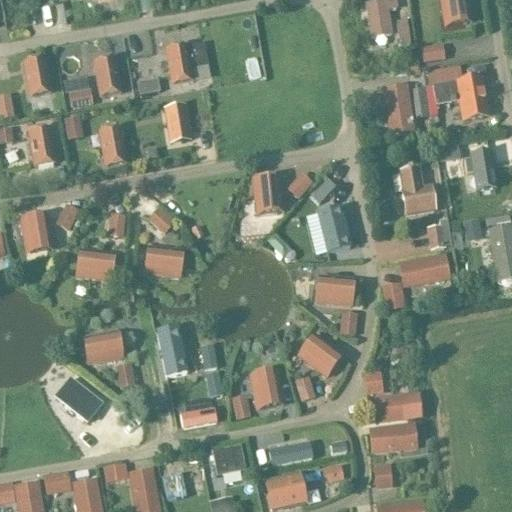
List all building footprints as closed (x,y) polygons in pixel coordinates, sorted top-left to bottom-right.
[(21,0),(22,10),(44,8),(43,0),(21,0)] [(468,0),(438,0),(441,16),(441,18),(443,31),(472,27),(470,14),(468,0)] [(385,5),(365,8),(371,42),(390,38),(387,15),(397,13),(395,3),(385,5)] [(290,25),(268,29),(276,70),(298,66),(290,25)] [(399,50),(411,48),(407,26),(395,28),(399,50)] [(188,50),(192,73),(207,71),(204,47),(188,50)] [(164,53),(170,89),(194,85),(192,73),(188,50),(187,49),(164,53)] [(422,67),(444,64),(442,49),(420,52),(422,67)] [(29,100),(50,96),(44,63),(23,67),(29,100)] [(100,100),(120,97),(115,63),(94,67),(100,100)] [(459,71),(426,76),(428,90),(433,89),(436,111),(461,107),(464,127),(489,123),(482,82),(461,86),(459,74),(459,71)] [(157,83),(136,87),(138,99),(159,96),(157,84),(157,83)] [(302,90),(280,94),(287,135),(309,131),(302,90)] [(430,92),(423,93),(428,122),(435,121),(430,92)] [(423,93),(414,95),(419,124),(428,122),(423,93)] [(393,139),(416,136),(410,94),(387,97),(393,139)] [(69,113),(89,109),(86,97),(67,101),(69,113)] [(0,121),(0,124),(12,122),(9,102),(0,103),(0,121)] [(164,113),(169,147),(190,144),(184,110),(164,113)] [(68,144),(81,142),(77,124),(65,126),(68,144)] [(34,170),(55,166),(49,133),(28,137),(34,170)] [(104,170),(125,166),(119,133),(99,137),(104,170)] [(0,149),(12,148),(10,134),(0,135),(0,149)] [(458,147),(468,145),(467,138),(457,140),(458,147)] [(437,152),(438,161),(457,158),(456,149),(437,152)] [(475,194),(496,192),(489,156),(470,160),(475,194)] [(419,173),(401,176),(404,197),(403,197),(407,221),(436,216),(432,192),(423,194),(419,173)] [(301,178),(287,194),(297,203),(311,187),(301,178)] [(284,216),(281,180),(252,182),(255,219),(284,216)] [(327,185),(311,202),(318,208),(335,191),(327,184),(327,185)] [(215,194),(183,199),(185,211),(217,206),(215,194)] [(65,209),(55,228),(68,235),(78,216),(65,209)] [(317,218),(305,221),(315,260),(326,257),(346,252),(337,212),(316,217),(317,218)] [(166,238),(174,228),(158,215),(150,225),(166,238)] [(19,222),(25,259),(54,254),(48,218),(19,222)] [(123,242),(125,223),(111,221),(110,241),(123,242)] [(441,233),(430,235),(433,255),(446,253),(445,250),(451,249),(447,225),(440,226),(441,233)] [(467,247),(483,245),(480,226),(464,229),(467,247)] [(511,235),(511,229),(487,233),(495,282),(511,278),(511,235)] [(198,230),(190,234),(195,244),(203,240),(203,239),(198,230)] [(147,251),(144,278),(178,282),(181,255),(147,251)] [(79,254),(76,281),(110,285),(113,258),(79,254)] [(441,263),(401,271),(405,290),(445,282),(441,263)] [(350,311),(353,284),(318,280),(316,307),(350,311)] [(390,315),(404,312),(401,290),(386,292),(390,315)] [(354,339),(355,321),(341,320),(340,338),(354,339)] [(176,332),(156,336),(164,381),(185,377),(176,332)] [(87,369),(121,362),(116,336),(82,342),(87,369)] [(297,361),(326,383),(344,359),(315,337),(297,361)] [(212,349),(199,351),(204,375),(217,373),(212,349)] [(121,393),(134,391),(130,371),(118,373),(121,393)] [(285,409),(277,373),(248,379),(255,415),(285,409)] [(218,376),(204,379),(209,403),(222,400),(218,378),(218,376)] [(366,397),(379,395),(378,378),(364,379),(366,397)] [(69,382),(53,403),(86,429),(102,408),(69,382)] [(294,386),(300,406),(315,402),(309,382),(294,386)] [(232,402),(236,425),(250,422),(246,400),(232,402)] [(408,402),(367,406),(369,426),(410,422),(416,421),(415,402),(408,402)] [(201,404),(176,408),(180,432),(205,427),(214,425),(212,411),(203,413),(201,404)] [(35,407),(15,417),(32,455),(53,445),(35,407)] [(372,455),(413,451),(411,432),(370,436),(372,455)] [(332,459),(345,456),(343,446),(330,448),(332,459)] [(308,447),(268,455),(271,471),(311,463),(308,447)] [(216,482),(245,476),(240,451),(211,456),(216,482)] [(107,485),(124,482),(122,469),(105,472),(107,485)] [(327,486),(341,483),(339,472),(325,475),(327,486)] [(376,491),(389,489),(387,472),(374,473),(376,491)] [(74,485),(96,483),(95,473),(73,474),(74,485)] [(136,511),(156,511),(150,477),(131,480),(136,511)] [(166,504),(185,501),(181,478),(162,482),(166,504)] [(47,496),(68,492),(66,479),(45,483),(47,496)] [(266,488),(271,511),(279,511),(303,507),(297,481),(266,488)] [(78,511),(98,511),(94,487),(75,491),(78,511)] [(19,511),(39,511),(35,490),(16,494),(19,511)] [(0,509),(13,507),(10,491),(0,493),(0,509)] [(232,511),(230,501),(209,506),(210,511),(232,511)]
